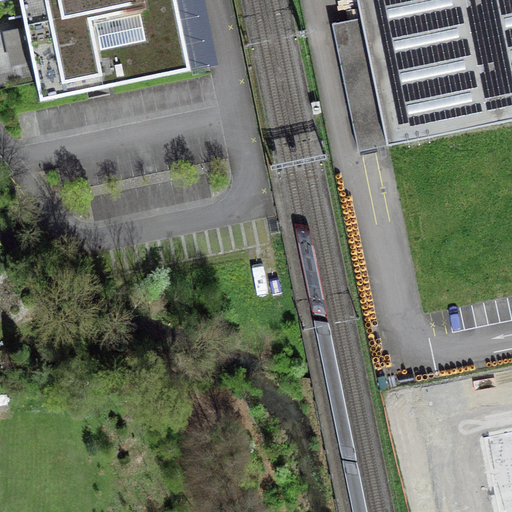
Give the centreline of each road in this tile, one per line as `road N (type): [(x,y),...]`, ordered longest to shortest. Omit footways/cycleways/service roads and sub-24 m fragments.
road 1 (residential): [(375,197),(409,358),(511,338)]
road 2 (unknown): [(4,151),(231,107)]
road 3 (unknown): [(355,118),(331,0)]
